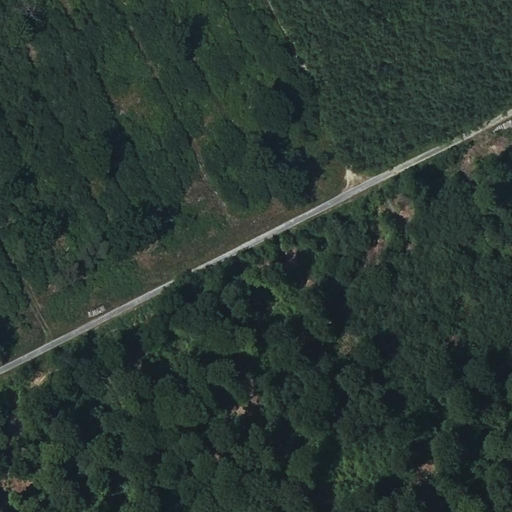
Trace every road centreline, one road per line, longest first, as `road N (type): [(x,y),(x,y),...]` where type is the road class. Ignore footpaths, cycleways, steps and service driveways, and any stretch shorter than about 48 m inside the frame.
road 1 (track): [(0,373),(361,188)]
road 2 (track): [(361,188),(269,0)]
road 3 (track): [(361,188),(511,112)]
